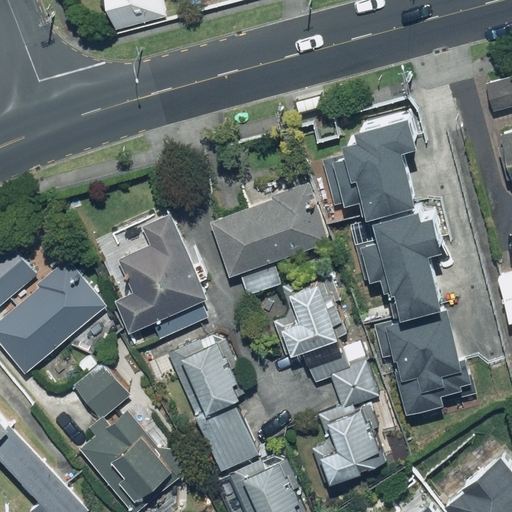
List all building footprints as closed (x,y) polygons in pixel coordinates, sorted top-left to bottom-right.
[(114,0),(121,23),(177,8),(175,0),(114,0)] [(511,70),(489,77),(499,107),(511,102),(511,70)] [(436,128),(428,99),(373,113),(375,119),(363,122),(367,141),(333,150),(345,195),(374,187),(378,202),(386,200),(437,187),(422,132),(436,128)] [(222,211),(246,291),(293,276),(284,249),(336,232),(320,181),(222,211)] [(448,233),(464,230),(455,195),(440,199),(437,187),(386,200),(394,228),(368,234),(377,270),(403,264),(413,305),(464,292),(448,233)] [(105,241),(143,321),(160,312),(169,331),(214,310),(205,291),(217,286),(180,206),(105,241)] [(41,264),(17,233),(0,246),(0,276),(9,289),(41,264)] [(38,282),(33,276),(15,290),(21,297),(0,314),(0,319),(36,363),(115,297),(76,251),(38,282)] [(356,339),(336,271),(293,284),(298,301),(281,306),(293,349),(318,342),(324,364),(373,350),(368,336),(356,339)] [(413,305),(382,313),(392,355),(401,353),(416,408),(457,397),(454,387),(486,378),(464,292),(413,305)] [(225,463),(269,443),(250,400),(229,409),(224,398),(254,385),(230,329),(177,352),(225,463)] [(104,361),(97,352),(87,360),(94,369),(83,379),(108,409),(137,385),(111,355),(104,361)] [(352,400),(329,407),(345,457),(392,442),(377,392),(389,388),(377,352),(340,365),(352,400)] [(91,511),(99,505),(0,393),(0,439),(50,496),(34,510),(36,511),(91,511)] [(152,488),(187,458),(139,401),(91,442),(144,505),(157,494),(152,488)] [(467,511),(511,511),(511,445),(452,492),(467,511)] [(300,511),(315,507),(294,447),(239,466),(255,511),(300,511)] [(461,511),(444,491),(418,511),(461,511)]
